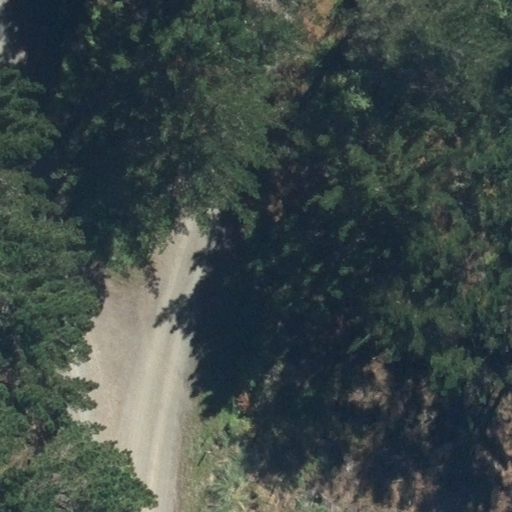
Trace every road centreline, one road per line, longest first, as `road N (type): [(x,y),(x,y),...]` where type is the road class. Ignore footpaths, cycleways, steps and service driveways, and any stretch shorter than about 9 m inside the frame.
road 1 (track): [(118,511),(112,460),(294,0)]
road 2 (track): [(112,460),(0,20)]
